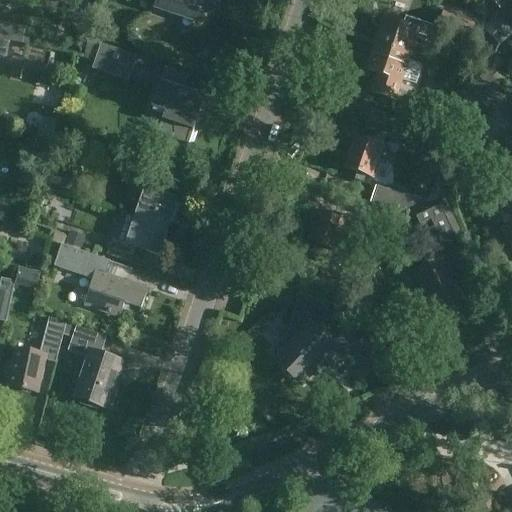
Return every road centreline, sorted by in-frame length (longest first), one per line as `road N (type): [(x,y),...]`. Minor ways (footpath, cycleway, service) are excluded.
road 1 (residential): [(136,496),(303,0)]
road 2 (tertiary): [(511,361),(234,494),(201,502),(136,496)]
road 3 (tertiary): [(136,496),(0,462)]
